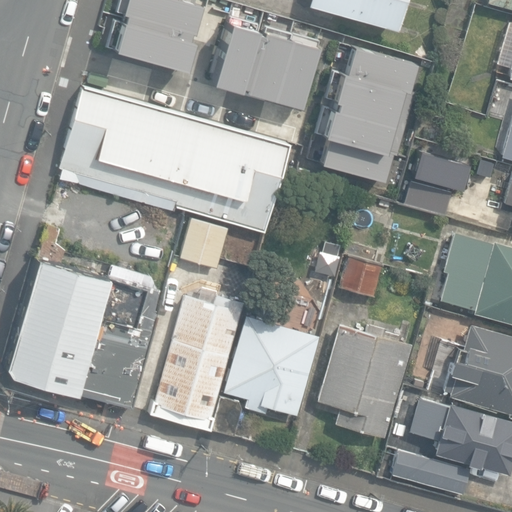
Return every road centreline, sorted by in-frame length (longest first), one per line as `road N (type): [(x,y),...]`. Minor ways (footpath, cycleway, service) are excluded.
road 1 (tertiary): [(262,511),(0,441)]
road 2 (residential): [(38,0),(0,126)]
